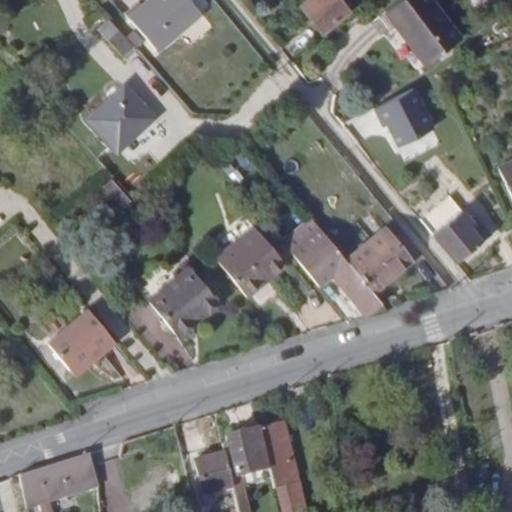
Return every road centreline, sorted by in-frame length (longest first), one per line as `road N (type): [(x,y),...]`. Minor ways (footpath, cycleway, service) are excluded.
road 1 (tertiary): [(0,462),(511,304)]
road 2 (track): [(229,0),(489,311)]
road 3 (track): [(0,180),(28,196),(202,404)]
road 4 (track): [(74,0),(84,21),(181,114),(242,112),(286,69)]
road 5 (track): [(458,511),(460,469),(431,326)]
